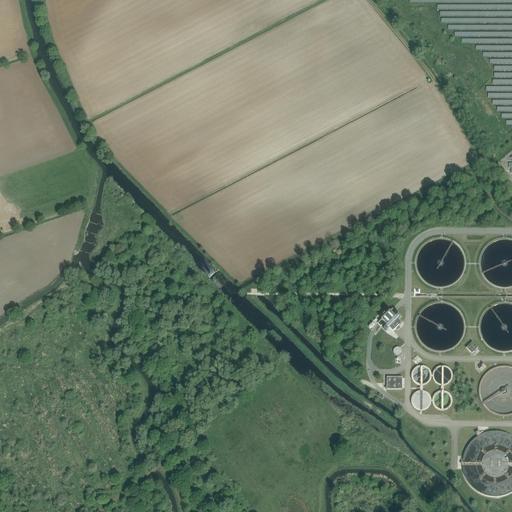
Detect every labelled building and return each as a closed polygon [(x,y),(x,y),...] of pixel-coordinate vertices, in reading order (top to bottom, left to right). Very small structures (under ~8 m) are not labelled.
[(384,317),(378,323),(381,326),(384,323),(387,325),(384,329),(386,331),(389,328),(393,331),(396,328),(398,330),(400,327),(399,327),(399,326),(401,323),(398,321),(397,320),(401,317),(398,314),(395,317),(393,315),(395,313),(394,312),(392,310),(387,314),(383,311),(381,314),(384,317)] [(472,342),(467,347),(472,353),(477,348),(478,347),(472,342)] [(412,360),(417,365),(422,360),(417,355),(412,360)] [(430,377),(431,376),(430,374),(430,372),(429,371),(428,369),(427,368),(425,367),(422,366),(421,366),(419,367),(417,367),(416,368),(414,369),(413,371),(412,373),(412,374),(412,376),(412,378),(413,380),(413,381),(415,382),(416,384),(418,384),(420,385),(422,385),(423,385),(425,384),(427,383),(428,382),(429,381),(430,379),(430,377)] [(451,379),(452,376),(452,375),(451,373),(450,371),(449,370),(447,368),(445,367),(443,367),(442,367),(440,367),(438,368),(437,369),(436,370),(435,371),(434,373),(433,375),(433,377),(433,379),(434,380),(435,382),(436,383),(437,384),(439,385),(441,386),(443,386),(445,385),(447,385),(448,384),(449,383),(450,381),(451,380),(451,379)] [(387,378),(387,389),(402,389),(402,388),(402,378),(402,377),(387,377),(387,378)] [(430,402),(430,401),(430,399),(430,397),(429,396),(428,394),(426,393),(424,392),(423,392),(420,392),(419,392),(417,392),(415,394),(414,395),(413,396),(412,398),(412,399),(412,401),(412,403),(413,405),(414,406),(415,408),(416,409),(418,410),(420,410),(421,410),(423,410),(425,409),(427,409),(428,407),(429,406),(430,404),(430,402)] [(451,404),(452,401),(451,399),(451,397),(449,396),(448,394),(447,393),(445,393),(444,392),(442,392),(440,392),(438,393),(436,394),(435,395),(434,396),(434,398),(433,400),(433,402),(433,404),(434,405),(435,407),(436,408),(437,409),(439,410),(441,411),(443,411),(445,410),(446,410),(448,409),(449,408),(450,407),(451,405),(451,404)]
